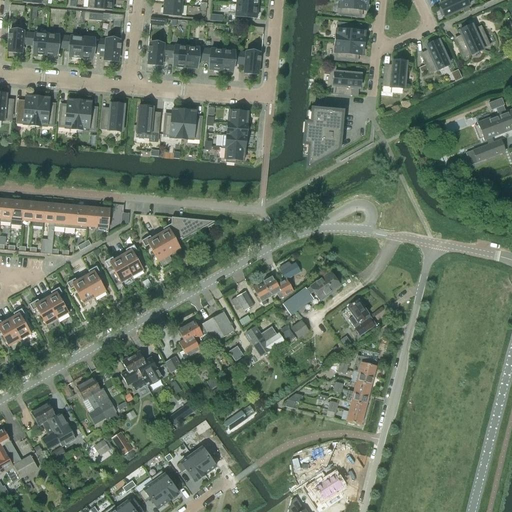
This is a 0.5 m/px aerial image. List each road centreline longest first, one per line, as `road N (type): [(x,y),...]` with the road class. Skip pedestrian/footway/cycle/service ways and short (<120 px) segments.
road 1 (residential): [(0,400),(278,242)]
road 2 (unclassified): [(363,511),(432,243)]
road 3 (tertiary): [(471,511),(511,352)]
road 4 (residential): [(269,98),(130,85)]
road 5 (residential): [(132,198),(260,210),(264,217)]
road 6 (residential): [(130,85),(0,75)]
